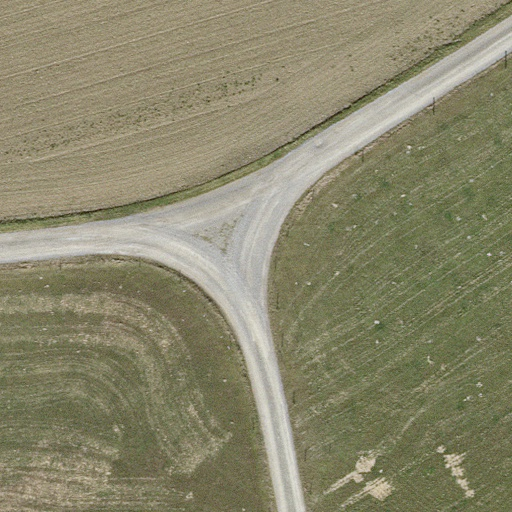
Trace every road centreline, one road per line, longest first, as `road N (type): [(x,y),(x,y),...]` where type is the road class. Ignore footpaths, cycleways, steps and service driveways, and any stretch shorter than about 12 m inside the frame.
road 1 (track): [(240,236),(511,50)]
road 2 (track): [(292,511),(240,236)]
road 3 (track): [(0,252),(240,236)]
